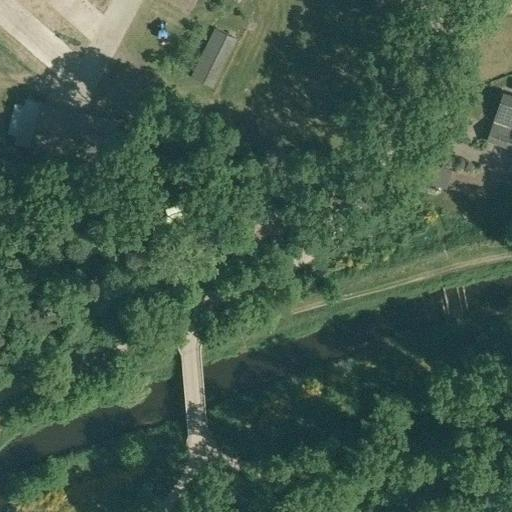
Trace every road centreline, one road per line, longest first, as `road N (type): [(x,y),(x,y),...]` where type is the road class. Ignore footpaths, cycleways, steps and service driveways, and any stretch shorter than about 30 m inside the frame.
road 1 (unclassified): [(200,454),(195,313),(300,264),(333,234),(403,119),(447,0)]
road 2 (track): [(254,326),(334,295),(511,253)]
road 3 (track): [(0,395),(191,324),(223,329)]
